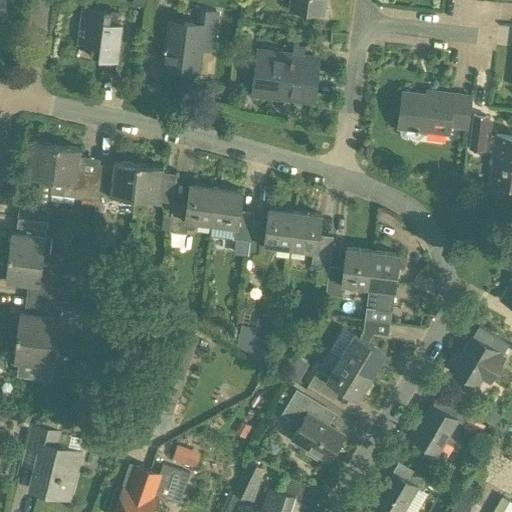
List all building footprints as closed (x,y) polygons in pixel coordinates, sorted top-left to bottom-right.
[(323,12),(325,0),(289,0),(289,8),(323,12)] [(92,45),(91,58),(117,61),(121,24),(117,23),(118,12),(111,11),(111,10),(81,6),(77,43),(92,45)] [(213,41),(217,12),(200,10),(198,24),(169,21),(164,67),(197,71),(200,40),(213,41)] [(312,99),(317,55),(259,48),(255,82),(276,85),(274,94),(312,99)] [(466,127),(470,94),(436,90),(436,95),(402,90),(398,126),(400,126),(399,130),(400,133),(401,136),(404,138),(408,138),(411,137),(413,135),(414,132),(415,128),(447,132),(448,125),(466,127)] [(484,150),(488,116),(473,114),(469,148),(484,150)] [(511,185),(511,135),(497,134),(491,183),(511,185)] [(47,220),(48,220),(51,194),(50,194),(56,144),(31,141),(27,175),(40,177),(36,205),(19,203),(17,216),(22,217),(47,220)] [(95,168),(95,173),(78,171),(81,147),(56,144),(50,194),(51,194),(74,196),(74,198),(95,200),(95,198),(98,169),(95,168)] [(95,198),(108,200),(109,194),(122,195),(122,201),(134,202),(138,163),(113,160),(112,170),(98,169),(95,198)] [(172,202),(175,178),(162,176),(163,166),(138,163),(134,202),(144,204),(145,198),(172,202)] [(173,202),(169,231),(186,233),(187,228),(193,229),(197,221),(211,223),(215,186),(190,182),(187,204),(173,202)] [(211,223),(234,226),(232,238),(249,240),(250,241),(253,222),(253,221),(254,214),(239,213),(243,189),(215,186),(211,223)] [(260,222),(253,221),(253,222),(250,241),(249,240),(247,255),(250,255),(250,256),(266,264),(276,245),(290,247),(294,210),(269,207),(266,230),(261,229),(260,222)] [(290,247),(313,250),(311,263),(329,265),(332,241),(318,239),(321,214),(294,210),(290,247)] [(21,231),(11,230),(8,255),(42,260),(61,262),(62,254),(49,252),(51,236),(45,235),(47,220),(22,217),(21,231)] [(347,246),(344,271),(329,269),(325,293),(343,296),(345,283),(368,286),(372,249),(347,246)] [(369,286),(365,319),(390,323),(392,310),(384,309),(387,288),(394,289),(399,252),(372,249),(368,286),(369,286)] [(62,286),(50,285),(51,272),(63,274),(64,262),(61,262),(42,260),(8,255),(5,280),(33,283),(31,298),(61,301),(62,286)] [(511,304),(511,276),(500,298),(511,304)] [(17,334),(17,336),(56,340),(61,301),(31,298),(29,312),(20,311),(17,334)] [(388,334),(390,323),(365,319),(363,331),(388,334)] [(505,357),(503,355),(509,345),(478,326),(472,335),(471,335),(459,355),(457,354),(449,367),(478,385),(481,380),(490,385),(505,357)] [(236,329),(229,328),(227,337),(235,338),(236,329)] [(176,420),(182,403),(176,401),(198,338),(176,330),(142,425),(164,432),(169,417),(176,420)] [(340,355),(372,375),(385,352),(353,332),(340,355)] [(17,375),(52,379),(56,340),(17,336),(14,360),(19,360),(17,375)] [(327,376),(317,370),(308,385),(331,398),(338,385),(358,397),(372,375),(340,355),(327,376)] [(329,459),(344,434),(318,418),(325,406),(297,389),(283,413),(301,424),(292,438),(309,448),(306,452),(317,458),(319,454),(329,459)] [(437,395),(432,404),(430,403),(418,424),(416,422),(408,436),(438,453),(457,421),(462,424),(468,413),(437,395)] [(69,498),(81,450),(55,444),(58,430),(33,424),(26,455),(37,458),(30,488),(69,498)] [(201,452),(189,448),(183,463),(195,467),(201,452)] [(249,499),(264,467),(248,460),(233,492),(249,499)] [(398,462),(392,471),(391,470),(379,490),(377,489),(369,503),(384,511),(402,511),(417,488),(423,491),(429,480),(398,462)] [(135,501),(130,511),(152,511),(158,498),(178,505),(189,472),(163,463),(159,473),(155,485),(145,483),(138,502),(135,501)] [(155,485),(159,473),(135,464),(126,487),(122,486),(112,511),(130,511),(135,501),(138,502),(145,483),(155,485)] [(467,503),(475,488),(466,483),(458,497),(467,503)] [(261,511),(260,511),(276,511),(279,511),(289,511),(295,496),(268,487),(261,511)] [(511,511),(511,500),(503,495),(492,511),(511,511)] [(260,511),(261,511),(240,503),(237,511),(260,511)]
